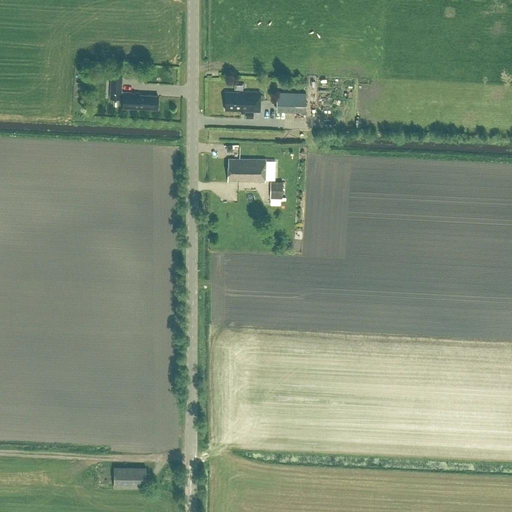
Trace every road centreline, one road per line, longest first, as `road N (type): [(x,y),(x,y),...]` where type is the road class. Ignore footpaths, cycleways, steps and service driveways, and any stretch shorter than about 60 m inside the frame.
road 1 (tertiary): [(190,511),(192,0)]
road 2 (track): [(0,130),(192,138)]
road 3 (track): [(0,451),(191,457)]
